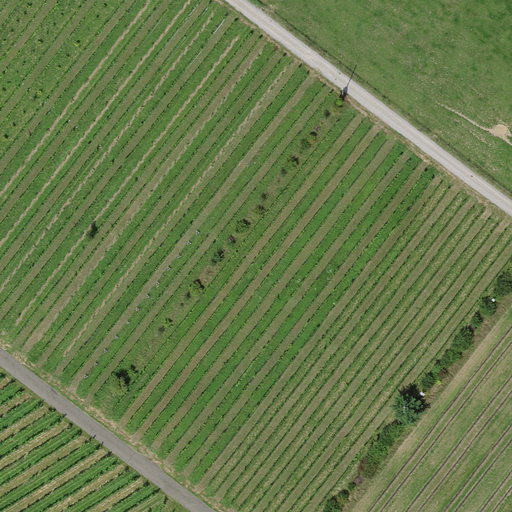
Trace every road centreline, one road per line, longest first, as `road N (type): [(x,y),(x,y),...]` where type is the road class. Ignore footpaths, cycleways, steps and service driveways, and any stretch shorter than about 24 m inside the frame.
road 1 (track): [(236,0),(511,206)]
road 2 (unclassified): [(208,511),(0,353)]
